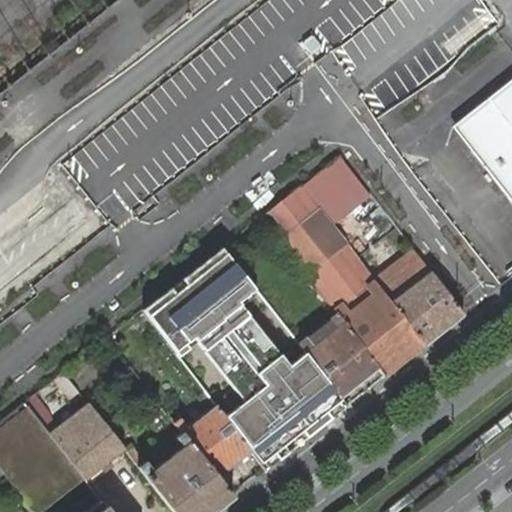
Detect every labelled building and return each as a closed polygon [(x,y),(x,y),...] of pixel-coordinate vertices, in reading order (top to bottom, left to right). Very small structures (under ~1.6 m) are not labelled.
[(511,75),(448,126),(511,208),(511,75)] [(338,156),(299,187),(330,228),(369,197),(338,156)] [(383,376),(421,346),(372,281),(330,228),(299,187),(260,217),(333,311),(335,314),(376,366),(383,376)] [(297,344),(221,248),(141,312),(214,406),(248,450),(264,470),(345,406),(338,396),(297,344)] [(421,346),(460,315),(411,250),(372,281),(421,346)] [(376,366),(335,314),(328,319),(336,329),(311,349),(303,339),(297,344),(338,396),(376,366)] [(63,372),(54,380),(69,399),(78,392),(63,372)] [(34,395),(24,403),(26,407),(36,419),(47,410),(34,395)] [(87,402),(58,425),(47,433),(83,479),(123,448),(87,402)] [(179,417),(173,422),(181,432),(215,476),(248,450),(214,406),(187,427),(179,417)] [(41,511),(83,479),(26,407),(0,427),(0,469),(33,511),(41,511)] [(47,410),(36,419),(47,433),(58,425),(47,410)] [(215,476),(181,432),(173,437),(181,446),(150,470),(143,461),(136,466),(172,511),(210,511),(231,496),(215,476)] [(108,511),(98,499),(82,511),(108,511)]
